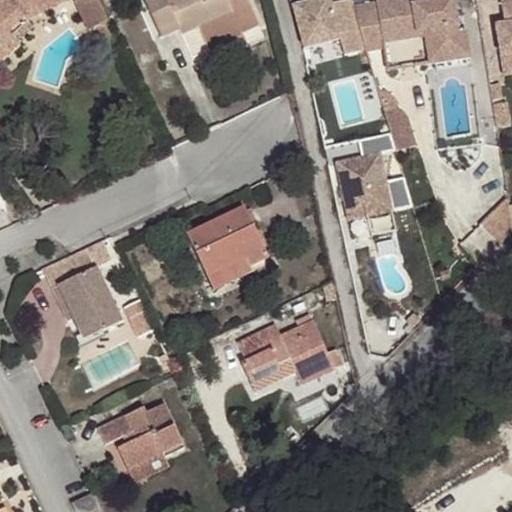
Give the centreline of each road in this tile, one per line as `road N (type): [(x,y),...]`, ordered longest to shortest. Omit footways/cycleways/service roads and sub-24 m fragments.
road 1 (residential): [(278,0),(370,392)]
road 2 (residential): [(260,157),(0,271)]
road 3 (unclassified): [(370,392),(511,255)]
road 4 (unclassified): [(243,511),(370,392)]
road 5 (residential): [(0,380),(63,511)]
